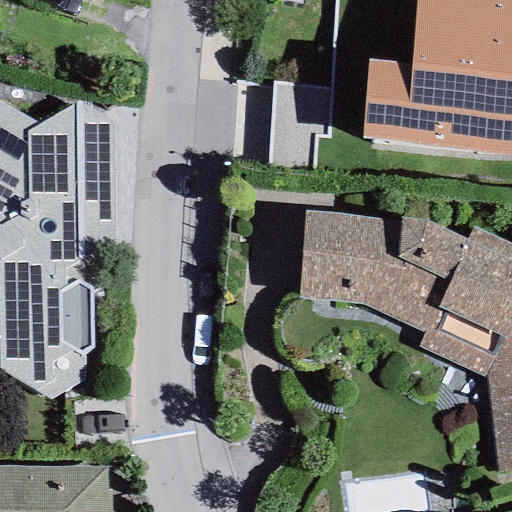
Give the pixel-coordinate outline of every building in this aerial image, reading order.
[(511,27),(415,23),(412,99),(364,97),(361,170),(511,175),(511,27)] [(240,77),(238,152),(327,155),(329,79),(240,77)] [(39,123),(0,99),(0,328),(1,370),(51,402),(84,383),(84,354),(93,349),(92,288),(84,284),(84,259),(117,242),(115,123),(77,99),(39,123)] [(252,210),(299,221),(305,195),(259,184),(252,210)] [(348,209),(304,207),(296,291),(358,300),(382,308),(427,330),(420,345),(485,373),(497,470),(511,468),(511,257),(424,217),(400,211),(399,219),(348,209)] [(105,465),(0,463),(0,511),(109,511),(109,488),(104,488),(105,465)]
